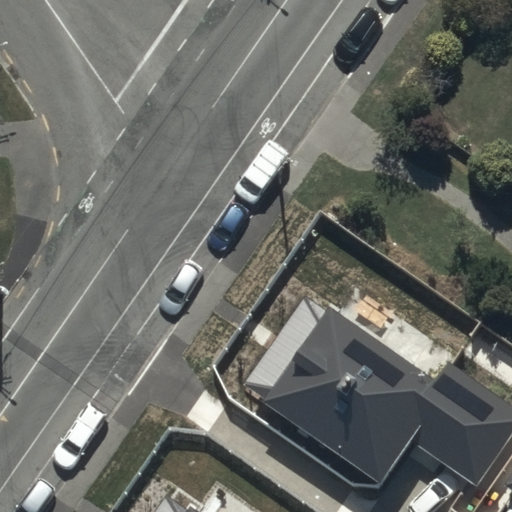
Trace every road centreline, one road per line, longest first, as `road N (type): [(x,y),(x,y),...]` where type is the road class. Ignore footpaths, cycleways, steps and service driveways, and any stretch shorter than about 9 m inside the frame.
road 1 (tertiary): [(0,414),(169,172)]
road 2 (tertiary): [(169,172),(255,75),(307,0)]
road 3 (residential): [(45,0),(169,172)]
